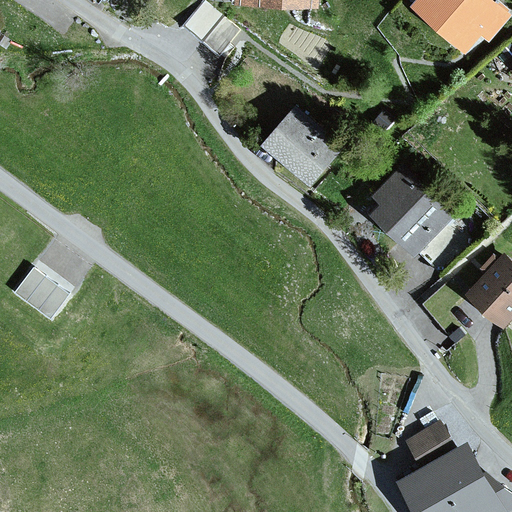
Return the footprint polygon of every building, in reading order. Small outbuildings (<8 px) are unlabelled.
[(511,20),(511,11),(497,0),(422,0),(415,10),(471,55),(486,37),(493,43),(511,20)] [(240,30),(204,1),(186,23),(223,52),(240,30)] [(304,106),(270,145),(316,186),(351,147),(304,106)] [(386,107),(376,118),(387,128),(397,117),(386,107)] [(406,163),(379,191),(386,198),(377,208),(420,250),(457,212),(406,163)] [(511,319),(511,249),(509,247),(472,288),(510,322),(511,319)] [(72,291),(37,266),(19,290),(53,316),(72,291)] [(449,279),(425,301),(458,338),(483,316),(449,279)] [(443,417),(409,437),(420,456),(454,436),(443,417)] [(472,440),(405,474),(425,511),(508,511),(509,511),(472,440)] [(511,487),(497,475),(511,505),(511,487)]
